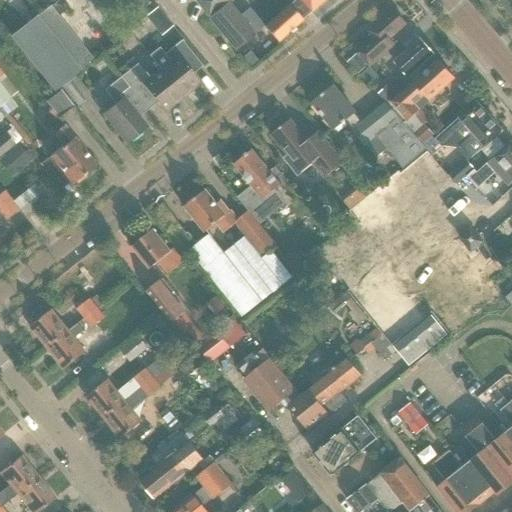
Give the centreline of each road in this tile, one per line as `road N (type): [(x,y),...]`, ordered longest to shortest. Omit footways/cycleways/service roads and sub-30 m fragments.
road 1 (residential): [(0,301),(372,0)]
road 2 (residential): [(342,511),(296,453),(387,380)]
road 3 (residential): [(116,511),(0,361)]
road 4 (residential): [(511,328),(485,324),(460,339),(376,410)]
